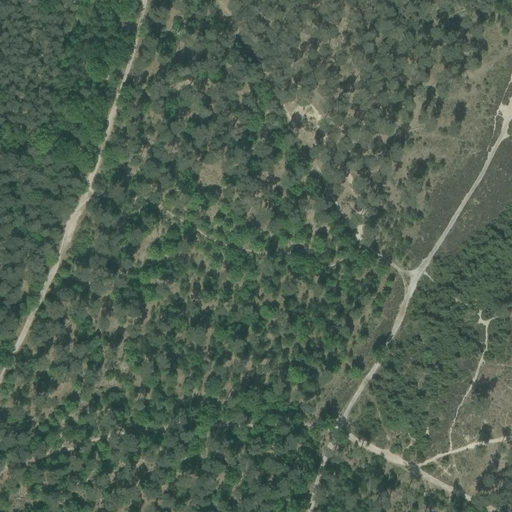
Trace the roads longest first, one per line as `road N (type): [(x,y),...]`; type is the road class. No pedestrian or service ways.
road 1 (track): [(340,430),(511,120)]
road 2 (track): [(0,385),(57,274),(92,178)]
road 3 (track): [(92,178),(148,0)]
road 4 (track): [(489,511),(340,430)]
